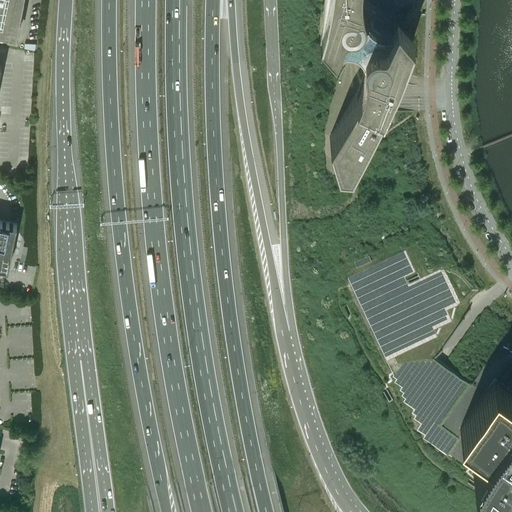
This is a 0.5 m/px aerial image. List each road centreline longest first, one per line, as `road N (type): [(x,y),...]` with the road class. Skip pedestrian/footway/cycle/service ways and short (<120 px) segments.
road 1 (motorway): [(232,511),(202,374),(185,232),(176,0)]
road 2 (motorway): [(267,511),(224,279),(212,0)]
road 3 (motorway): [(109,0),(121,241),(167,511)]
road 4 (motorway): [(146,0),(155,241),(201,511)]
road 5 (motorway): [(66,0),(68,212),(100,511)]
road 6 (motorway): [(285,331),(239,104),(228,0)]
road 7 (motorway): [(285,331),(269,0)]
road 8 (tertiary): [(511,258),(480,207),(456,133),(455,0)]
road 9 (motorway): [(355,511),(318,444),(285,331)]
